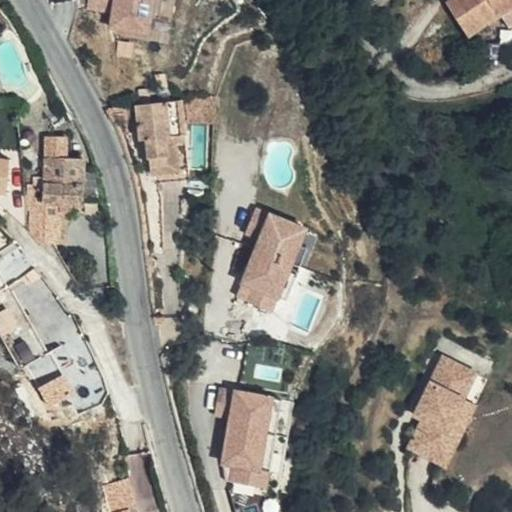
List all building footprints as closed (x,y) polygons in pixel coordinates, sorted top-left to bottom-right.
[(92,0),(91,9),(115,13),(113,27),(150,32),(153,14),(161,15),(163,0),(92,0)] [(511,0),(450,0),(448,2),(468,36),(502,15),(509,27),(511,24),(511,0)] [(189,134),(185,99),(138,104),(142,139),(149,138),(151,157),(154,157),(155,173),(184,170),(180,142),(189,141),(188,134),(189,134)] [(29,230),(42,243),(60,244),(62,207),(84,207),(85,158),(45,156),(44,177),(32,177),(29,230)] [(0,195),(8,196),(10,158),(0,157),(0,195)] [(307,231),(257,210),(246,235),(261,241),(244,283),(253,286),(247,302),(273,313),(279,299),(287,302),(295,284),(286,280),(292,267),(300,270),(308,252),(300,248),(307,231)] [(319,236),(307,231),(300,248),(308,252),(300,270),(292,267),(286,280),(295,284),(287,302),(279,299),(273,313),(285,318),(319,236)] [(253,286),(244,283),(238,298),(247,302),(253,286)] [(26,292),(12,300),(23,317),(36,309),(26,292)] [(12,300),(0,307),(0,336),(10,352),(35,337),(23,317),(12,300)] [(35,337),(10,352),(21,371),(29,384),(54,369),(35,337)] [(428,418),(424,427),(457,443),(466,422),(452,415),(464,391),(476,368),(447,354),(418,412),(428,418)] [(49,406),(79,392),(68,371),(39,386),(49,406)] [(274,397),(237,390),(223,462),(233,464),(260,469),(274,397)] [(478,398),(464,391),(452,415),(466,422),(478,398)] [(295,401),(274,397),(260,469),(233,464),(230,480),(279,489),(295,401)] [(457,443),(424,427),(414,447),(447,463),(457,443)] [(125,511),(131,510),(140,508),(131,480),(104,489),(111,511),(125,511)]
